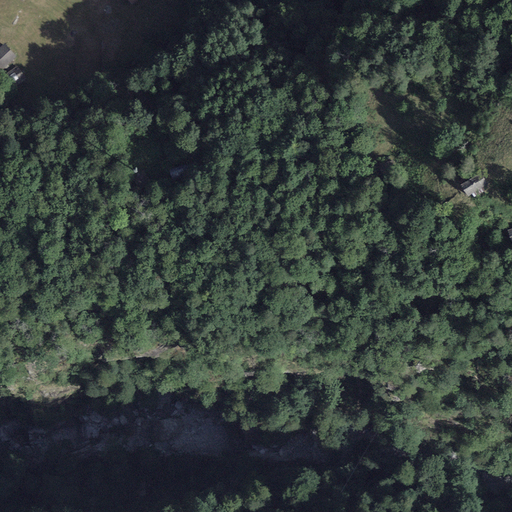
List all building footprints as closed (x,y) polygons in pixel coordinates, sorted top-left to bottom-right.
[(17,55),(4,43),(0,47),(0,70),(0,71),(17,55)] [(26,79),(17,66),(2,77),(12,90),(26,79)] [(393,160),(378,162),(380,179),(395,177),(393,160)] [(186,164),(169,170),(173,181),(189,176),(186,164)] [(152,183),(143,170),(131,179),(139,191),(152,183)] [(489,185),(481,172),(460,184),(467,197),(489,185)]
